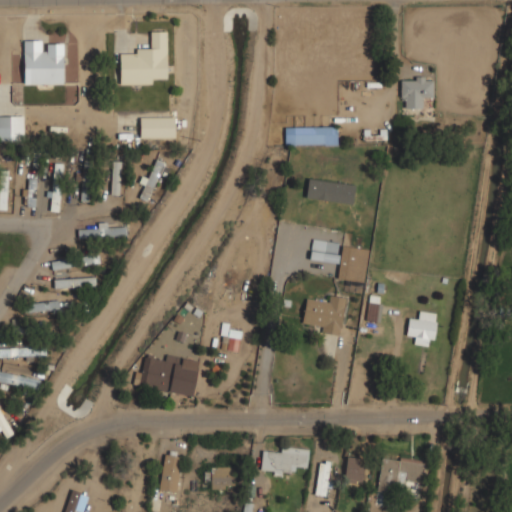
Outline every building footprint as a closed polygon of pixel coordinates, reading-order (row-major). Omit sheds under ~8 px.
[(117,83),(167,83),(167,30),(149,30),(149,48),(136,48),(136,52),(117,52),(117,83)] [(64,40),(22,40),(22,83),(64,83),(64,40)] [(399,76),(399,109),(422,109),(422,98),(432,98),(432,76),(399,76)] [(22,115),(0,115),(0,140),(22,140),(22,115)] [(174,116),(137,116),(137,137),(174,137),(174,116)] [(336,126),(283,126),(283,145),(336,145),(336,126)] [(90,200),(90,156),(81,156),(81,200),(90,200)] [(139,198),(149,201),(163,162),(155,159),(148,178),(141,175),(138,182),(144,184),(139,198)] [(119,195),(120,160),(111,160),(110,195),(119,195)] [(50,211),(59,211),(59,162),(50,162),(50,211)] [(22,207),(34,207),(34,178),(22,178),(22,207)] [(77,237),(125,236),(125,223),(96,223),(96,228),(77,228),(77,237)] [(368,249),(341,245),(339,253),(327,251),(328,243),(311,240),(308,259),(338,264),(336,278),(363,283),(368,249)] [(50,268),(70,267),(69,249),(49,250),(50,268)] [(98,252),(78,252),(78,263),(98,263),(98,252)] [(53,287),(94,286),(94,277),(53,278),(53,287)] [(338,336),(344,297),(325,294),(324,303),(304,300),(300,322),(319,325),(318,333),(338,336)] [(366,326),(377,326),(377,295),(366,295),(366,326)] [(58,299),(21,303),(22,313),(59,309),(58,299)] [(405,335),(414,336),(413,343),(431,346),(436,313),(418,310),(417,320),(407,318),(405,335)] [(10,321),(10,332),(44,333),(45,322),(10,321)] [(221,348),(236,351),(240,332),(231,330),(229,338),(223,336),(221,348)] [(0,357),(44,357),(44,347),(0,347),(0,357)] [(192,395),(197,367),(180,364),(181,356),(165,353),(164,360),(144,356),(141,371),(135,370),(132,385),(192,395)] [(0,381),(37,389),(39,378),(0,370),(0,381)] [(259,468),(306,471),(307,449),(261,446),(259,468)] [(156,488),(174,492),(182,457),(164,453),(156,488)] [(363,457),(345,456),(344,481),(362,482),(363,457)] [(381,457),(377,490),(405,493),(406,484),(417,486),(416,493),(419,493),(424,461),(399,457),(398,460),(381,457)] [(332,463),(317,462),(313,494),(329,496),(332,463)] [(208,489),(232,489),(232,466),(208,466),(208,489)] [(62,511),(73,511),(80,492),(70,489),(62,511)] [(250,511),(250,502),(242,502),(242,511),(250,511)]
